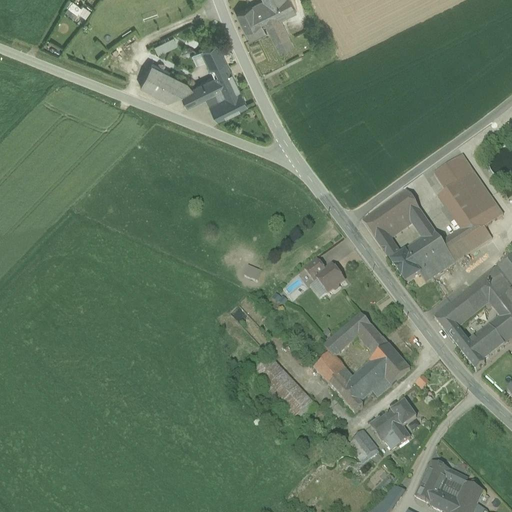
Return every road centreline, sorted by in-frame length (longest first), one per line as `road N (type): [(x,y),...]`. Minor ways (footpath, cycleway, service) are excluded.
road 1 (tertiary): [(306,174),(0,47)]
road 2 (tertiary): [(511,429),(445,361),(349,225)]
road 3 (unclassified): [(511,101),(349,225)]
road 4 (unclassified): [(219,0),(280,136),(306,174)]
road 5 (track): [(401,511),(442,424),(479,397)]
road 6 (track): [(120,94),(153,41),(220,2)]
